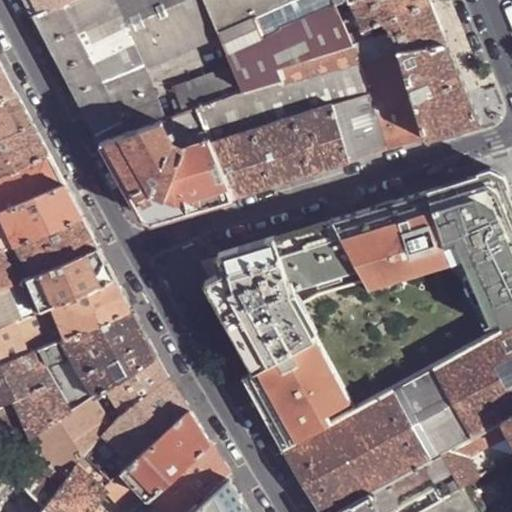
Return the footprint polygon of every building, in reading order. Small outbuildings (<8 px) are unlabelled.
[(27,0),(35,14),(65,0),(27,0)] [(65,0),(35,14),(102,141),(162,120),(163,120),(141,67),(113,0),(65,0)] [(113,0),(141,67),(216,33),(202,0),(113,0)] [(202,0),(216,33),(225,52),(335,3),(341,0),(202,0)] [(341,0),(335,3),(352,45),(373,38),(369,27),(365,28),(352,0),(341,0)] [(352,0),(365,28),(369,27),(368,26),(388,19),(430,2),(429,0),(352,0)] [(430,2),(388,19),(392,32),(398,48),(446,43),(435,16),(430,2)] [(335,3),(225,52),(232,68),(243,93),(280,81),(276,68),(352,45),(335,3)] [(209,139),(233,196),(333,167),(425,138),(412,95),(410,87),(398,48),(392,32),(373,38),(352,45),(276,68),(280,81),(243,93),(197,109),(209,139)] [(446,43),(398,48),(410,87),(426,82),(429,90),(412,95),(425,138),(480,122),(465,89),(455,65),(446,43)] [(0,97),(15,91),(0,61),(0,97)] [(232,68),(171,90),(174,100),(180,114),(197,109),(243,93),(232,68)] [(15,91),(0,97),(0,135),(31,122),(15,91)] [(174,100),(169,102),(175,116),(180,114),(174,100)] [(209,139),(197,109),(180,114),(175,116),(163,120),(162,120),(172,141),(183,146),(209,139)] [(162,120),(102,141),(122,179),(141,214),(156,220),(233,196),(209,139),(183,146),(172,141),(162,120)] [(31,122),(0,135),(0,173),(48,153),(31,122)] [(0,211),(65,184),(48,153),(0,173),(0,211)] [(511,186),(508,176),(495,170),(396,200),(430,277),(511,234),(511,186)] [(65,184),(0,211),(0,212),(15,243),(81,215),(65,184)] [(396,200),(336,217),(362,267),(368,279),(379,302),(380,303),(430,277),(396,200)] [(0,212),(0,250),(2,249),(15,243),(0,212)] [(98,246),(81,215),(15,243),(32,274),(98,246)] [(336,217),(250,243),(254,255),(229,268),(211,278),(221,299),(246,346),(256,365),(257,367),(320,333),(302,303),(297,293),(301,291),(299,286),(362,267),(336,217)] [(511,234),(430,277),(380,303),(379,302),(320,333),(257,367),(256,365),(241,374),(285,447),(511,324),(511,234)] [(15,243),(2,249),(19,280),(26,277),(32,274),(15,243)] [(245,244),(222,251),(229,268),(254,255),(250,243),(245,244)] [(32,274),(26,277),(37,309),(49,304),(114,276),(98,246),(32,274)] [(2,249),(0,250),(0,288),(4,287),(19,280),(2,249)] [(114,276),(49,304),(68,335),(132,308),(114,276)] [(19,280),(4,287),(15,319),(37,309),(26,277),(19,280)] [(302,303),(320,333),(379,302),(368,279),(323,291),(302,303)] [(4,287),(0,288),(0,326),(14,320),(15,319),(4,287)] [(15,319),(14,320),(30,351),(64,337),(68,335),(49,304),(37,309),(15,319)] [(68,335),(64,337),(74,352),(98,394),(110,386),(160,355),(132,308),(68,335)] [(14,320),(0,326),(0,354),(4,363),(30,351),(14,320)] [(511,324),(285,447),(323,511),(334,511),(445,452),(504,420),(511,415),(511,324)] [(0,403),(17,397),(30,427),(33,434),(73,410),(69,404),(46,364),(69,354),(74,352),(64,337),(30,351),(4,363),(0,364),(0,403)] [(69,404),(90,391),(69,354),(46,364),(69,404)] [(171,378),(160,355),(110,386),(126,412),(171,378)] [(114,424),(106,432),(133,462),(193,408),(173,377),(171,378),(126,412),(114,424)] [(73,410),(33,434),(42,458),(67,477),(79,462),(87,453),(106,432),(114,424),(98,394),(73,410)] [(0,403),(0,439),(12,434),(30,427),(17,397),(0,403)] [(133,462),(125,470),(141,488),(152,498),(213,440),(193,408),(133,462)] [(511,433),(504,420),(445,452),(463,484),(511,457),(511,433)] [(30,427),(12,434),(25,464),(42,458),(33,434),(30,427)] [(133,462),(106,432),(87,453),(114,479),(125,470),(133,462)] [(0,475),(10,471),(25,464),(12,434),(0,439),(0,475)] [(234,473),(213,440),(152,498),(160,508),(163,511),(190,511),(231,475),(232,476),(234,473)] [(474,511),(477,511),(463,484),(445,452),(334,511),(474,511)] [(87,453),(79,462),(107,488),(115,481),(114,479),(87,453)] [(10,471),(46,505),(67,477),(42,458),(25,464),(10,471)] [(41,511),(91,511),(108,492),(109,489),(107,488),(79,462),(67,477),(46,505),(41,511)] [(120,506),(141,488),(125,470),(114,479),(115,481),(107,488),(109,489),(108,492),(120,506)] [(252,511),(253,511),(232,476),(231,475),(190,511),(252,511)] [(155,511),(160,508),(152,498),(137,511),(155,511)]
